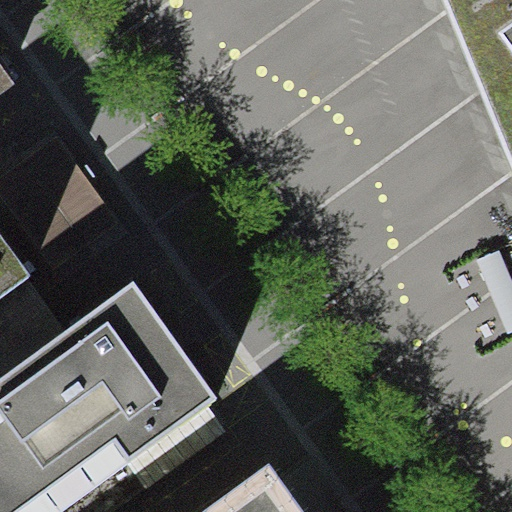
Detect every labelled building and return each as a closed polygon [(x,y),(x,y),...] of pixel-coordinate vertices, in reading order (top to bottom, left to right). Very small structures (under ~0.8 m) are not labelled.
[(511,0),(439,0),(511,178),(511,0)] [(0,67),(0,85),(9,79),(0,67)] [(55,163),(3,200),(54,271),(107,234),(55,163)] [(0,311),(42,281),(0,224),(0,311)] [(0,383),(0,511),(66,511),(219,402),(135,286),(0,383)] [(302,511),(271,469),(210,511),(302,511)]
